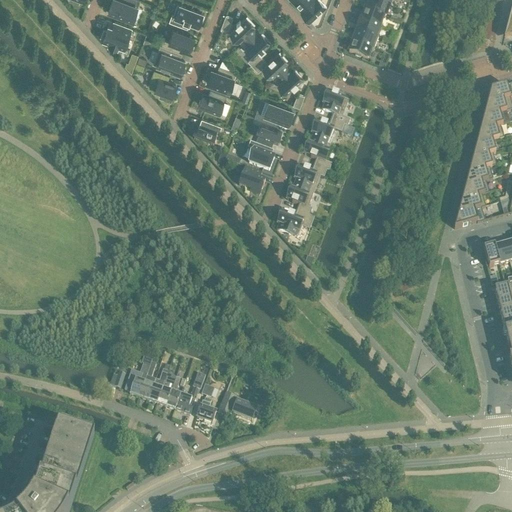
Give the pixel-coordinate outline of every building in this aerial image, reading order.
[(111,0),(107,12),(131,21),(136,7),(138,0),(111,0)] [(296,0),(294,2),(301,10),(302,11),(313,0),(296,0)] [(313,0),(302,11),(301,10),(301,11),(308,19),(309,20),(316,14),(317,16),(322,11),(326,7),(325,6),(319,0),(313,0)] [(365,9),(365,10),(385,17),(389,7),(371,0),(370,0),(367,10),(365,9)] [(177,4),(173,15),(172,14),(169,22),(184,28),(186,23),(188,24),(189,23),(198,27),(199,22),(201,22),(204,16),(202,15),(202,14),(177,4)] [(361,20),(382,28),(380,27),(384,17),(385,18),(385,17),(365,10),(361,20)] [(226,15),(221,28),(228,31),(228,30),(232,18),(226,16),(226,15)] [(229,32),(241,45),(256,31),(252,27),(254,26),(253,26),(254,25),(250,20),(249,21),(246,17),(240,22),(240,21),(236,25),(229,32)] [(361,20),(357,31),(378,39),(382,28),(361,20)] [(131,29),(114,23),(112,28),(108,27),(106,31),(103,30),(100,38),(103,39),(103,40),(109,42),(108,45),(116,48),(117,45),(124,48),(131,29)] [(173,30),(168,42),(163,40),(160,46),(174,51),(177,45),(189,50),(193,37),(173,30)] [(256,31),(241,45),(252,57),(253,57),(257,53),(260,51),(264,48),(264,47),(269,42),(265,38),(266,37),(262,33),(261,34),(260,35),(256,31)] [(357,31),(353,42),(374,49),(378,39),(357,31),(356,31),(357,31)] [(374,49),(353,42),(349,53),(355,55),(355,56),(360,58),(361,57),(367,60),(371,49),(374,50),(374,49)] [(153,64),(179,74),(184,61),(176,58),(178,53),(160,46),(153,64)] [(247,61),(252,67),(262,58),(257,53),(253,57),(252,57),(247,61)] [(263,68),(274,80),(289,66),(285,62),(286,61),(287,60),(283,56),(282,57),(278,53),(273,57),(272,57),(268,60),(269,61),(267,63),(262,67),(263,68)] [(262,58),(252,67),(257,73),(263,68),(262,67),(267,63),(262,58)] [(136,63),(134,68),(142,71),(144,66),(137,64),(136,63)] [(274,80),(286,93),(288,90),(293,86),(293,87),(294,86),(297,83),(296,83),(297,82),(301,78),(298,74),(299,73),(295,68),(294,69),(293,69),(292,70),(289,66),(274,80)] [(217,87),(229,92),(229,91),(236,73),(235,73),(219,67),(217,72),(211,70),(206,83),(217,87)] [(153,71),(148,84),(155,87),(154,91),(163,101),(168,106),(169,101),(171,98),(175,85),(173,84),(167,82),(169,77),(169,76),(153,70),(153,71)] [(491,91),(487,105),(510,99),(511,97),(511,84),(506,86),(493,90),(491,91)] [(210,90),(208,96),(202,94),(198,105),(219,113),(225,96),(210,90)] [(292,106),(299,108),(304,95),(303,95),(303,96),(297,93),(293,105),(292,105),(292,106)] [(334,114),(331,121),(333,122),(344,126),(347,128),(347,127),(350,120),(343,117),(344,113),(349,101),(344,100),(337,97),(338,96),(333,94),(333,95),(327,93),(326,98),(325,98),(324,98),(323,101),(322,104),(323,104),(325,105),(323,110),(334,114)] [(487,105),(483,119),(499,115),(506,112),(511,110),(511,106),(510,99),(487,105)] [(254,118),(271,124),(273,119),(287,124),(292,111),(284,108),(284,107),(277,104),(277,105),(268,102),(265,101),(261,113),(257,112),(254,118)] [(483,119),(480,133),(500,127),(503,126),(499,115),(483,119)] [(201,119),(193,140),(213,147),(221,127),(201,119)] [(313,135),(312,140),(327,145),(329,145),(332,139),(335,131),(332,131),(333,130),(341,133),(344,126),(333,122),(331,121),(329,128),(328,128),(326,127),(327,126),(326,126),(322,124),(321,125),(316,123),(314,128),(313,128),(312,130),(311,133),(312,134),(313,135)] [(258,139),(255,145),(271,151),(273,145),(278,147),(283,134),(262,126),(257,139),(258,139)] [(480,133),(476,146),(492,142),(503,139),(500,127),(480,133)] [(317,160),(314,167),(316,167),(326,171),(327,171),(326,172),(329,172),(332,165),(325,162),(331,147),(331,146),(327,145),(312,140),(310,145),(308,144),(307,144),(306,146),(305,149),(306,150),(304,155),(311,158),(310,159),(315,160),(315,159),(317,160)] [(476,146),(472,160),(493,155),(495,154),(492,142),(476,146)] [(257,146),(250,143),(248,149),(253,151),(248,164),(269,171),(274,158),(268,156),(271,151),(257,146)] [(222,153),(218,163),(224,165),(227,156),(222,153)] [(472,160),(469,174),(489,169),(492,168),(496,166),(493,155),(472,160)] [(296,180),(294,185),(314,193),(314,192),(318,183),(320,177),(324,179),(326,172),(327,171),(326,171),(316,167),(314,167),(312,173),(311,173),(309,172),(309,171),(304,169),(304,170),(299,168),(297,174),(296,173),(295,176),(294,179),(295,179),(295,180),(296,180)] [(246,168),(239,186),(251,191),(250,194),(259,197),(262,189),(263,189),(264,187),(263,187),(265,182),(259,179),(261,174),(246,168)] [(469,174),(465,188),(485,182),(493,180),(489,169),(469,174)] [(465,188),(462,202),(482,196),(489,194),(485,182),(465,188)] [(299,205),(297,212),(309,217),(310,216),(312,209),(308,208),(314,193),(294,185),(292,190),(291,189),(291,190),(290,189),(289,191),(287,195),(289,195),(287,201),(290,202),(292,203),(292,204),(296,205),(297,204),(298,205),(299,205)] [(462,202),(458,216),(481,209),(485,208),(482,196),(462,202)] [(458,216),(454,230),(477,223),(477,224),(481,223),(485,222),(481,209),(458,216)] [(309,217),(297,212),(295,218),(293,218),(294,217),(289,215),(289,216),(288,216),(282,213),(280,219),(279,218),(277,224),(278,224),(278,225),(279,225),(277,230),(290,235),(298,238),(302,228),(310,230),(314,218),(310,216),(309,217)] [(504,245),(494,248),(499,266),(509,263),(504,245)] [(499,266),(494,248),(483,251),(487,262),(485,263),(486,268),(488,268),(488,269),(499,266)] [(511,285),(494,290),(497,301),(511,297),(511,285)] [(511,297),(497,301),(500,312),(511,308),(511,297)] [(511,308),(500,312),(502,322),(511,319),(511,308)] [(511,319),(502,322),(505,332),(511,330),(511,319)] [(130,395),(139,398),(150,367),(152,361),(143,358),(141,364),(145,365),(141,375),(132,371),(125,391),(130,393),(130,395)] [(152,361),(150,367),(139,398),(147,401),(152,386),(153,386),(155,381),(151,379),(156,365),(151,363),(152,361)] [(147,401),(156,404),(167,375),(168,372),(163,371),(159,382),(155,381),(153,386),(152,386),(147,401)] [(180,395),(174,411),(175,411),(190,417),(195,400),(199,390),(200,391),(205,377),(198,374),(194,386),(190,396),(191,397),(191,399),(181,395),(180,396),(180,395)] [(156,404),(165,407),(171,392),(171,393),(174,385),(170,384),(172,377),(167,375),(156,404)] [(118,377),(114,387),(120,390),(124,379),(118,377)] [(165,407),(174,411),(180,395),(176,394),(180,380),(176,378),(174,385),(171,393),(171,392),(165,407)] [(205,386),(201,395),(211,399),(214,389),(205,386)] [(226,394),(218,414),(228,418),(230,413),(252,422),(257,410),(237,402),(236,404),(234,403),(236,398),(226,394)] [(200,408),(196,419),(212,424),(216,413),(208,411),(210,405),(211,401),(205,399),(204,402),(202,402),(200,408)] [(69,511),(71,509),(94,437),(57,425),(34,499),(33,502),(31,504),(30,507),(28,510),(26,511),(69,511)]
